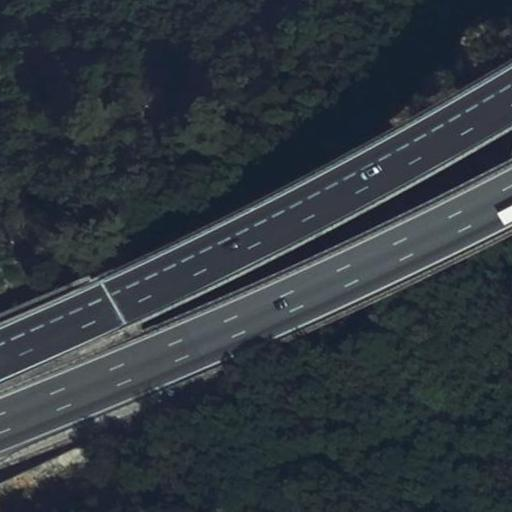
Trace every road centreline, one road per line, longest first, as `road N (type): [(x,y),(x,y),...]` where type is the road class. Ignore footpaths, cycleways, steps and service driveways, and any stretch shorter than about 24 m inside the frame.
road 1 (motorway): [(511,98),(249,237),(0,354)]
road 2 (motorway): [(0,424),(511,197)]
